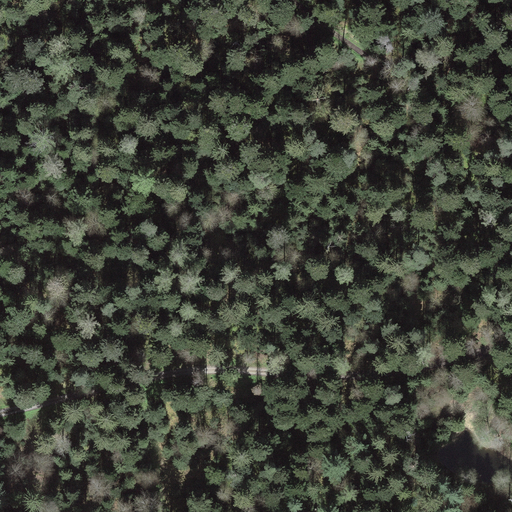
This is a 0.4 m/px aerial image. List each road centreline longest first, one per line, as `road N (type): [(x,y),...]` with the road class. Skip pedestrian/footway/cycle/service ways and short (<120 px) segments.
road 1 (track): [(0,412),(113,386),(438,360),(511,343)]
road 2 (track): [(304,0),(511,145)]
